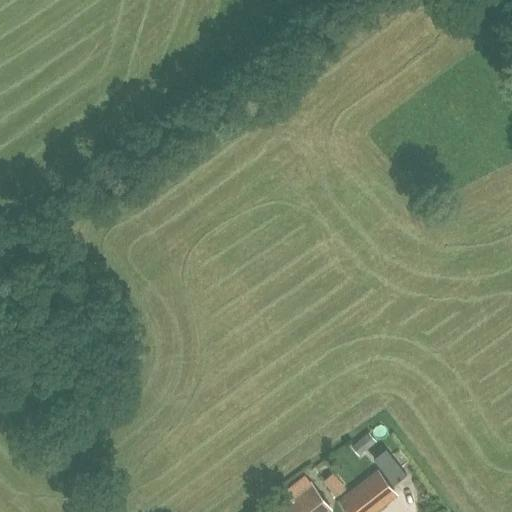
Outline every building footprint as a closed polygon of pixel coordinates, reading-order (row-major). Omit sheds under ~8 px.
[(369,431),(352,445),(359,455),(376,441),(369,431)] [(395,485),(407,475),(386,448),(374,458),(395,485)] [(346,487),(334,472),(325,459),(313,468),(336,496),(346,487)] [(348,511),(375,511),(399,494),(378,468),(338,499),(348,511)] [(326,511),(313,495),(290,511),(326,511)]
